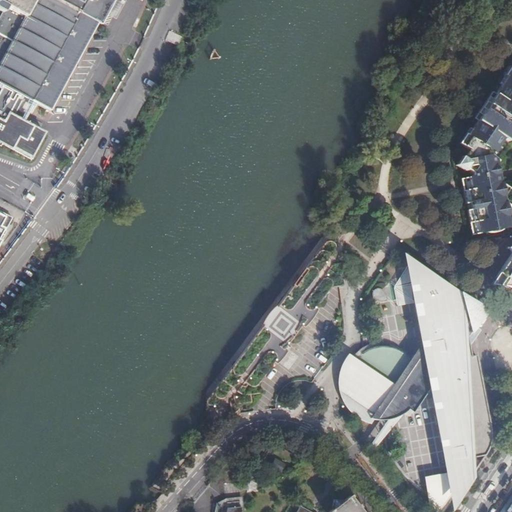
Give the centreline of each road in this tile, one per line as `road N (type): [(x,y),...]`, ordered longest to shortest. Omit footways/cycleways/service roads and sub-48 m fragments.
road 1 (unclassified): [(172,0),(141,74),(0,281)]
road 2 (residential): [(164,511),(241,433),(266,423),(304,430),(332,447),(380,511)]
